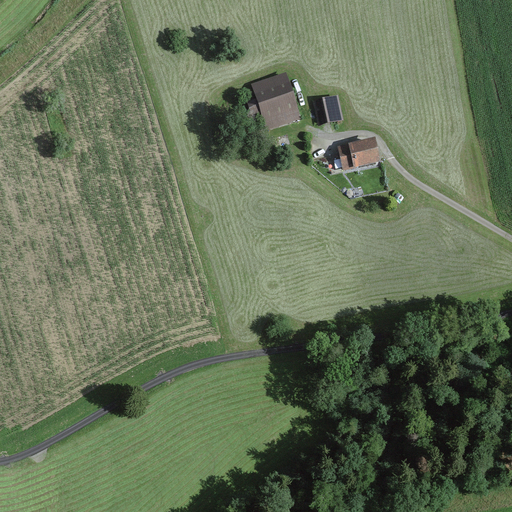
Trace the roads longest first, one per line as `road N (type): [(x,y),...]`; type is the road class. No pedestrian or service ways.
road 1 (track): [(511,312),(188,366),(0,462)]
road 2 (track): [(312,145),(378,139),(396,168),(511,239)]
